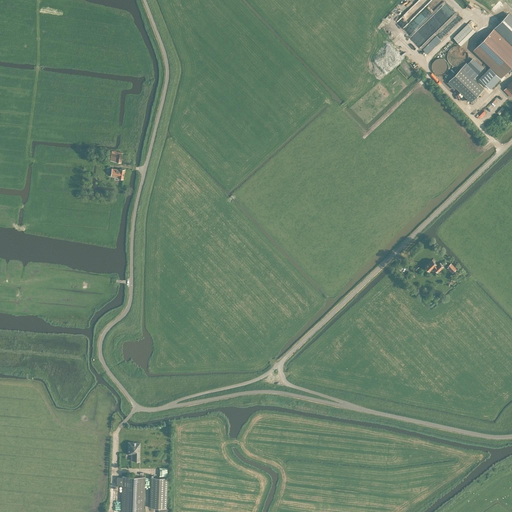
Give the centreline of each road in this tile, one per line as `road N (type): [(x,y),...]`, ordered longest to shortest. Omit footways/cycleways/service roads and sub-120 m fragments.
road 1 (unclassified): [(164,406),(135,407),(100,356),(104,330),(129,303),(134,212),(168,74),(144,0)]
road 2 (unclassified): [(281,361),(511,140)]
road 3 (unclassified): [(352,405),(253,391),(164,406)]
road 4 (unclassified): [(352,405),(511,435)]
road 5 (track): [(26,158),(38,0)]
road 6 (track): [(0,382),(36,386),(68,428),(115,434)]
road 7 (unclassified): [(164,406),(249,381),(281,361)]
